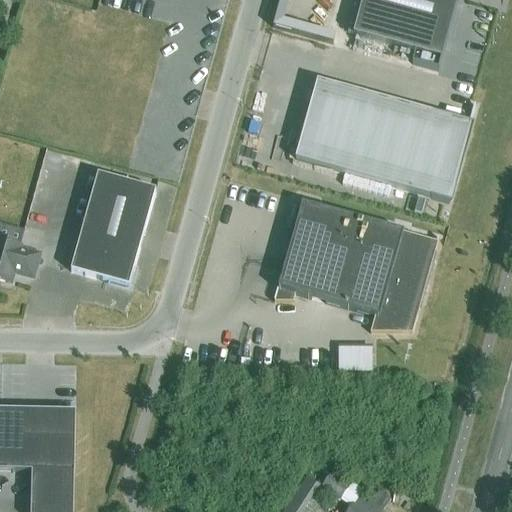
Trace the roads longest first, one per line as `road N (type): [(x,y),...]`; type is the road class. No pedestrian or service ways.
road 1 (unclassified): [(255,0),(160,344)]
road 2 (unclassified): [(158,511),(142,479),(136,436),(160,344)]
road 3 (unclassified): [(160,344),(0,342)]
